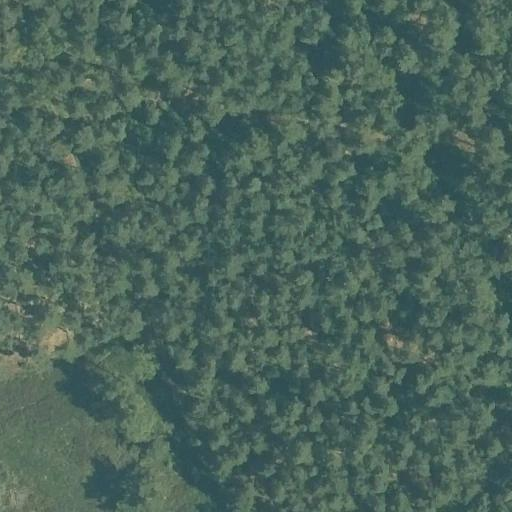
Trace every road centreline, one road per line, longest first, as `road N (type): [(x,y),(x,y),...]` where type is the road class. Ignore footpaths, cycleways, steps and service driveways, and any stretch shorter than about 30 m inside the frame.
road 1 (track): [(230,511),(56,78),(36,0)]
road 2 (track): [(410,0),(511,232)]
